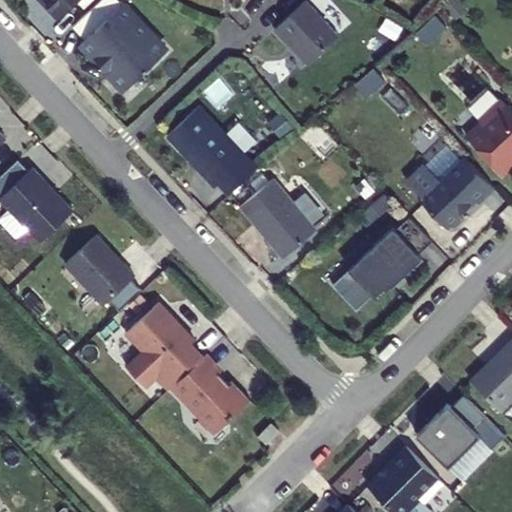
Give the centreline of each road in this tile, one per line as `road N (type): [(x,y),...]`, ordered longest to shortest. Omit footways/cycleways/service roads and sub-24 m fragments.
road 1 (residential): [(348,415),(106,157)]
road 2 (residential): [(511,251),(348,415)]
road 3 (residential): [(106,157),(236,32)]
road 4 (residential): [(106,157),(0,42)]
road 5 (residential): [(348,415),(249,511)]
